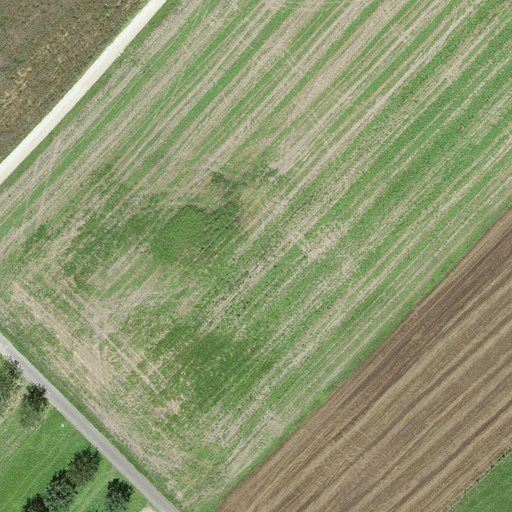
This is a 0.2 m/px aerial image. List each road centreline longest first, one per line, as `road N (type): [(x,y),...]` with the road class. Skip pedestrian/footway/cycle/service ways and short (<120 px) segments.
road 1 (track): [(168,0),(0,171)]
road 2 (track): [(0,343),(166,511)]
